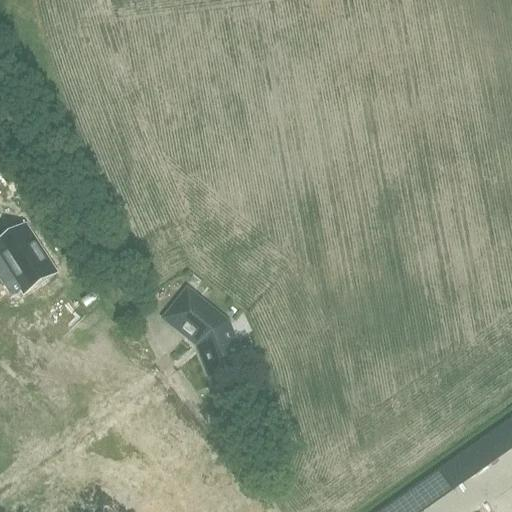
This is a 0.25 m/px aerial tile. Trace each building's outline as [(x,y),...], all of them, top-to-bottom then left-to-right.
[(14,249),(16,252),(5,258),(22,287),(32,281),(39,294),(41,297),(43,296),(54,290),(64,284),(74,279),(54,243),(51,245),(47,230),(21,245),(14,249)] [(212,386),(246,373),(227,325),(187,292),(164,320),(197,347),(212,386)] [(106,314),(95,297),(82,306),(93,323),(106,314)] [(111,335),(57,372),(89,417),(146,378),(134,361),(130,363),(111,335)] [(208,459),(171,412),(104,465),(141,511),(208,459)] [(70,424),(12,472),(41,506),(99,458),(70,424)] [(511,511),(511,498),(486,511),(511,511)]
